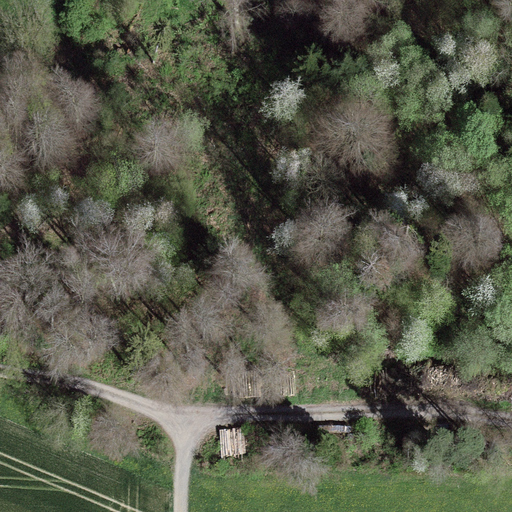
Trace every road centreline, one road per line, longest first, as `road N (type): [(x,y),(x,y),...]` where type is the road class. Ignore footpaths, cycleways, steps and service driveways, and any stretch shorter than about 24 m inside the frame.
road 1 (track): [(511,418),(435,408),(243,413),(183,424)]
road 2 (track): [(183,424),(97,387),(0,371)]
